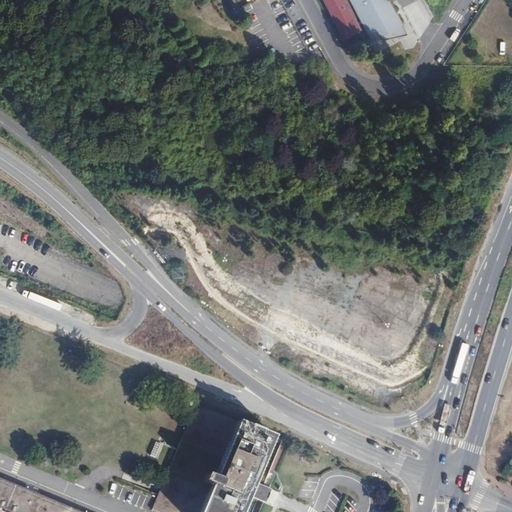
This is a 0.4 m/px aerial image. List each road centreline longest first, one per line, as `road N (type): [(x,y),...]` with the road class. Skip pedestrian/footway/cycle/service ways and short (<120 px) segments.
road 1 (residential): [(225,341),(0,119)]
road 2 (residential): [(307,0),(351,77),(376,87),(399,85),(423,67),(467,0)]
road 3 (residential): [(79,330),(300,416)]
road 4 (secondary): [(127,264),(214,359),(300,416)]
road 5 (primary): [(465,482),(511,317)]
road 6 (secondary): [(127,264),(0,158)]
road 7 (primary): [(511,218),(461,370)]
road 8 (secondary): [(351,415),(225,341)]
road 9 (secondary): [(300,416),(401,461),(433,464)]
road 10 (primary): [(461,370),(407,421),(351,415)]
road 11 (secondary): [(225,341),(127,264)]
road 12 (unclassified): [(127,264),(139,285),(135,320),(115,334),(79,330)]
